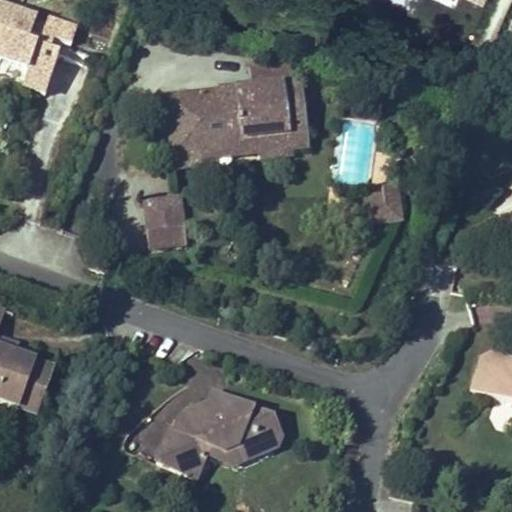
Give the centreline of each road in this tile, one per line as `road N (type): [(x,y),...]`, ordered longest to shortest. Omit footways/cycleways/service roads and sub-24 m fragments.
road 1 (residential): [(380,391),(0,256)]
road 2 (unknown): [(40,270),(74,114)]
road 3 (residential): [(380,391),(361,511)]
